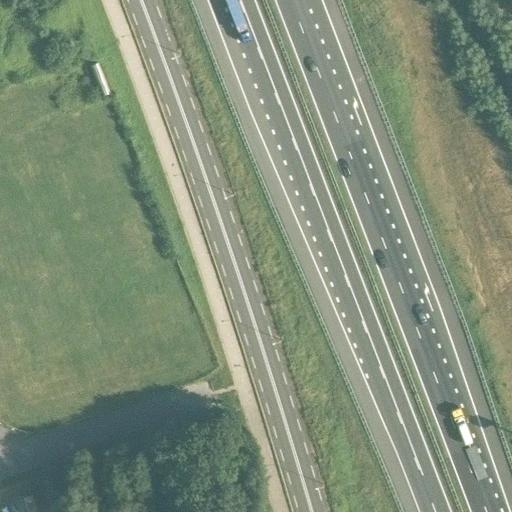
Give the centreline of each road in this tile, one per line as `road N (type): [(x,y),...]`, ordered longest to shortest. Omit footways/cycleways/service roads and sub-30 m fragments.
road 1 (motorway): [(235,0),(433,511)]
road 2 (motorway): [(485,511),(288,0)]
road 3 (secondary): [(311,511),(191,131),(140,0)]
road 4 (unclassified): [(0,470),(212,394)]
